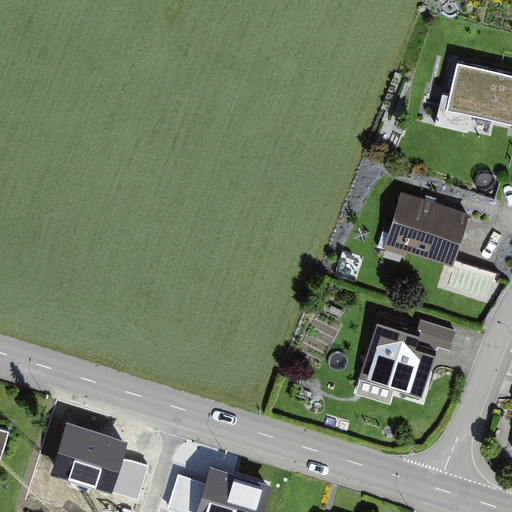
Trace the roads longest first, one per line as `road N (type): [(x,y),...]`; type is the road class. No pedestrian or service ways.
road 1 (tertiary): [(439,490),(0,352)]
road 2 (residential): [(439,490),(511,309)]
